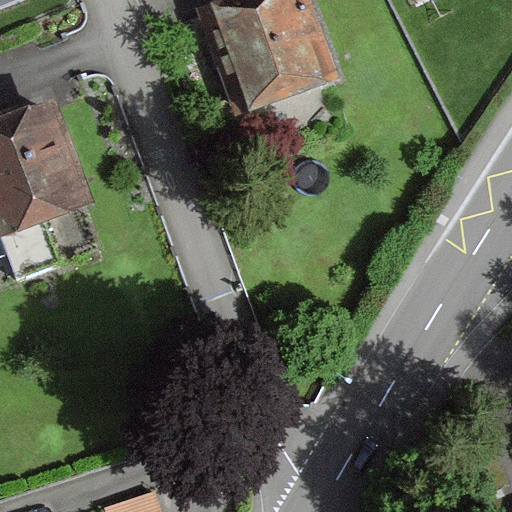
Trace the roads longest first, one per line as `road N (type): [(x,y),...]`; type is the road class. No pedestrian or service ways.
road 1 (residential): [(323,497),(265,442),(93,0)]
road 2 (secondary): [(323,497),(511,195)]
